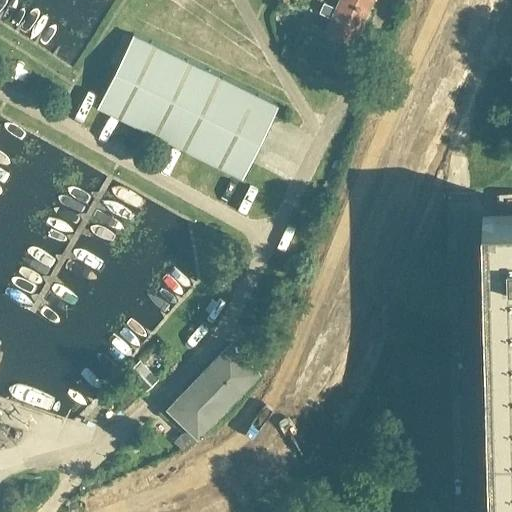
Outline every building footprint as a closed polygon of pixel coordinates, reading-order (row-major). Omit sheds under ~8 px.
[(353,44),(368,11),(343,0),(338,0),(335,9),(323,3),(319,12),(331,18),(325,31),(353,44)] [(343,0),(368,11),(372,0),(343,0)] [(133,33),(130,40),(100,101),(243,174),(279,105),(133,33)] [(511,441),(511,211),(486,213),(492,442),(511,441)] [(166,337),(158,349),(176,360),(183,348),(166,337)] [(183,451),(259,373),(230,344),(162,414),(182,433),(174,442),(183,451)] [(122,411),(142,393),(132,383),(113,401),(122,411)] [(511,511),(511,441),(492,442),(493,511),(511,511)]
